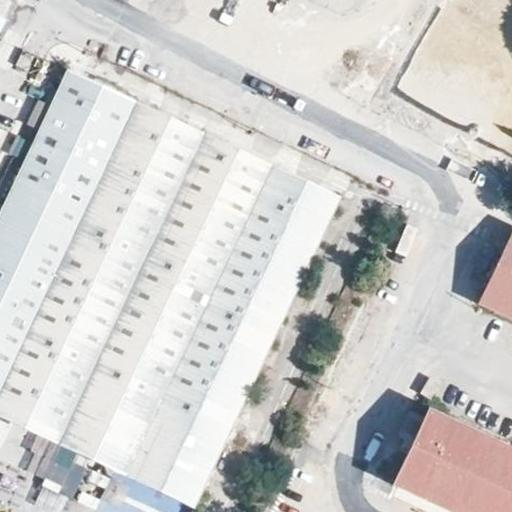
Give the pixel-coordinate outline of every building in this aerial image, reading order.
[(406,83),(511,145),(511,79),(507,89),(498,84),(506,70),(485,57),(477,69),(469,64),(490,28),(452,6),(406,83)] [(191,505),(331,200),(64,78),(58,92),(50,109),(36,138),(23,167),(0,216),(0,416),(23,428),(191,505)] [(42,105),(50,109),(58,92),(51,88),(42,105)] [(0,185),(0,216),(23,167),(10,163),(0,185)] [(511,236),(481,301),(511,315),(511,236)] [(453,511),(511,511),(511,456),(426,415),(394,483),(453,511)]
